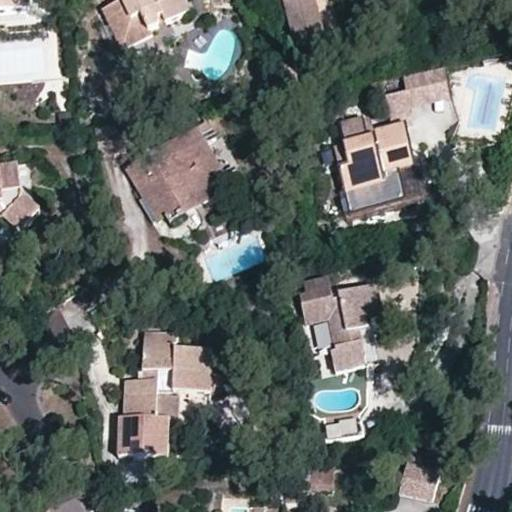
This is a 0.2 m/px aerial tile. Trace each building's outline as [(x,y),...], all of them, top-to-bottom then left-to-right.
[(0,0),(0,15),(30,13),(29,0),(0,0)] [(123,0),(124,1),(102,11),(121,51),(152,37),(150,33),(190,14),(183,0),(123,0)] [(280,0),(284,0),(295,45),(325,38),(315,0),(280,0)] [(282,67),(287,94),(290,94),(301,92),(295,65),(282,67)] [(285,94),(280,67),(270,69),(275,96),(285,94)] [(446,73),(406,82),(410,97),(385,103),(393,135),(407,132),(406,126),(416,123),(413,111),(452,102),(446,73)] [(423,204),(407,132),(393,135),(369,141),(364,120),(339,125),(344,146),(349,166),(340,168),(352,221),(423,204)] [(120,125),(94,129),(98,154),(124,149),(120,125)] [(126,170),(144,200),(153,196),(166,218),(166,219),(196,201),(200,210),(233,189),(197,129),(126,170)] [(349,166),(344,146),(335,149),(340,168),(349,166)] [(1,169),(0,162),(0,220),(4,220),(20,235),(40,213),(23,197),(19,167),(1,169)] [(166,218),(153,196),(144,200),(139,202),(152,227),(166,219),(166,218)] [(171,227),(200,210),(196,201),(166,219),(171,227)] [(370,312),(367,291),(337,294),(338,300),(333,301),(328,278),(303,282),(304,295),(299,296),(302,319),(328,315),(328,322),(334,351),(328,352),(333,373),(363,368),(360,346),(363,345),(361,331),(370,329),(383,328),(379,310),(370,312)] [(376,289),(367,291),(370,312),(379,310),(376,289)] [(303,325),(328,322),(328,315),(302,319),(303,325)] [(376,366),(370,329),(361,331),(363,345),(360,346),(363,368),(376,366)] [(145,336),(144,384),(126,383),(125,420),(121,421),(120,460),(169,461),(170,423),(158,423),(159,393),(211,394),(212,353),(176,352),(177,337),(145,336)] [(355,426),(324,430),(327,445),(357,440),(355,426)] [(441,475),(407,466),(399,495),(433,504),(441,475)] [(333,492),(334,472),(311,471),(308,492),(333,492)]
